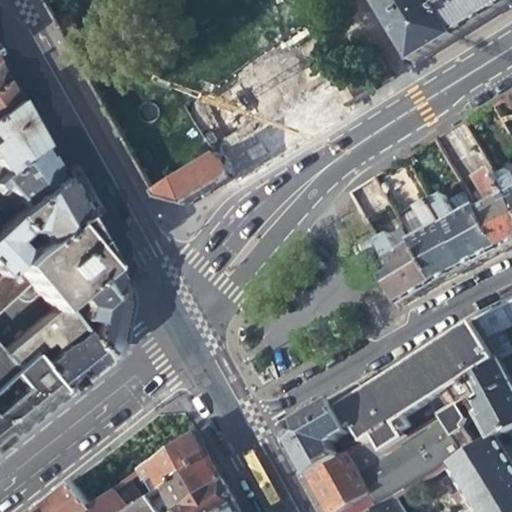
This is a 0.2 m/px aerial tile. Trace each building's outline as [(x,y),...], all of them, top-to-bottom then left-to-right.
[(511,0),(374,0),(396,34),(417,68),(511,9),(511,0)] [(0,112),(12,104),(1,84),(0,84),(0,112)] [(0,136),(21,120),(12,104),(0,112),(0,136)] [(0,172),(4,178),(38,149),(21,120),(0,136),(0,172)] [(437,142),(462,184),(477,209),(505,255),(511,250),(511,205),(501,186),(465,127),(464,125),(437,142)] [(443,195),(462,184),(437,142),(407,163),(417,180),(471,272),(490,262),(505,255),(477,209),(459,220),(443,195)] [(0,187),(1,187),(20,208),(54,178),(38,149),(4,178),(0,180),(0,187)] [(223,166),(218,157),(155,198),(175,203),(190,206),(219,189),(233,180),(223,166)] [(378,181),(393,208),(395,213),(407,234),(438,288),(456,279),(471,272),(417,180),(407,163),(378,181)] [(28,230),(37,242),(60,223),(77,217),(54,178),(20,208),(0,226),(0,273),(10,264),(21,255),(9,241),(20,230),(28,230)] [(511,179),(501,186),(511,205),(511,179)] [(378,217),(393,208),(378,181),(352,197),(398,277),(395,279),(388,282),(404,308),(424,296),(438,288),(407,234),(396,241),(387,226),(384,227),(378,217)] [(0,309),(27,286),(49,312),(56,307),(67,297),(105,266),(77,217),(60,223),(37,242),(21,255),(10,264),(0,273),(0,309)] [(65,319),(102,364),(111,356),(116,332),(121,304),(119,291),(105,266),(67,297),(76,310),(65,319)] [(511,304),(475,323),(477,326),(488,342),(511,329),(511,304)] [(0,352),(0,355),(11,368),(28,353),(47,338),(53,346),(62,339),(68,347),(41,369),(58,392),(61,396),(70,389),(74,386),(90,373),(94,370),(102,364),(65,319),(56,307),(49,312),(0,352)] [(375,381),(334,404),(351,435),(355,432),(365,448),(379,440),(389,456),(445,424),(466,459),(478,452),(466,431),(477,416),(469,403),(476,398),(467,383),(497,364),(501,362),(488,342),(477,326),(435,353),(380,387),(375,381)] [(11,368),(0,377),(0,433),(5,429),(7,432),(30,415),(58,392),(41,369),(28,353),(11,368)] [(0,377),(11,368),(0,355),(0,377)] [(511,432),(511,390),(497,364),(467,383),(476,398),(469,403),(477,416),(466,431),(478,452),(497,440),(505,435),(507,436),(510,434),(511,432)] [(351,435),(334,404),(313,416),(299,424),(292,446),(310,478),(348,457),(338,442),(351,435)] [(448,470),(466,459),(445,424),(389,456),(379,440),(365,448),(348,457),(310,478),(322,499),(328,511),(379,511),(398,502),(448,470)] [(355,432),(351,435),(338,442),(348,457),(365,448),(355,432)] [(197,436),(89,506),(93,511),(129,511),(210,460),(202,445),(197,436)] [(511,511),(511,465),(497,440),(478,452),(466,459),(448,470),(473,511),(511,511)] [(227,511),(236,506),(221,480),(210,460),(129,511),(156,511),(156,510),(159,507),(162,511),(227,511)] [(93,511),(89,506),(89,504),(70,484),(56,495),(34,511),(93,511)] [(404,511),(398,502),(379,511),(404,511)]
